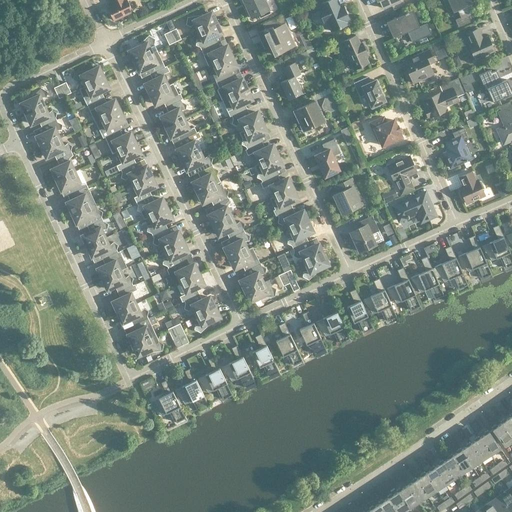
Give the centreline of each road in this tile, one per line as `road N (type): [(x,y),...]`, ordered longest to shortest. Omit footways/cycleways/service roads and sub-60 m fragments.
road 1 (residential): [(245,325),(106,44)]
road 2 (residential): [(354,276),(223,0)]
road 3 (residential): [(129,380),(18,144)]
road 4 (residential): [(459,228),(356,0)]
road 5 (residential): [(318,511),(511,382)]
road 6 (residential): [(18,144),(2,92),(106,44)]
road 7 (residential): [(129,380),(245,325)]
